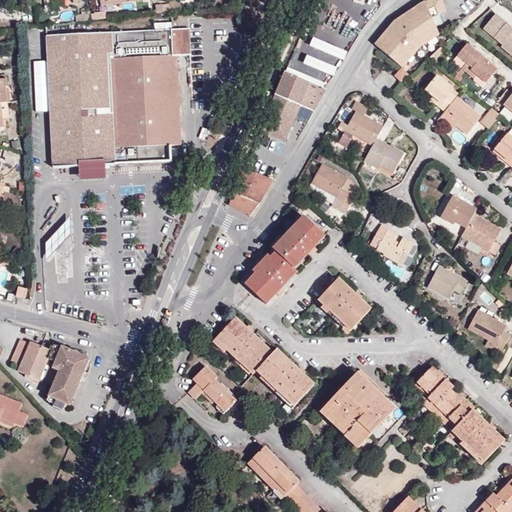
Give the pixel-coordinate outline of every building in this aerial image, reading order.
[(162,0),(168,9),(176,8),(175,3),(173,0),(162,0)] [(436,16),(445,13),(440,0),(434,0),(431,1),(436,16)] [(393,24),(374,46),(399,66),(416,49),(438,36),(423,5),(393,24)] [(102,17),(102,10),(90,11),(91,19),(102,17)] [(483,30),(501,45),(500,47),(511,57),(511,35),(511,34),(511,28),(496,15),(483,30)] [(188,28),(44,35),(45,54),(50,168),(79,167),(79,178),(101,177),(101,166),(170,163),(169,144),(176,144),(178,144),(174,54),(189,53),(188,28)] [(314,35),(310,44),(345,59),(349,50),(314,35)] [(483,59),(468,46),(458,57),(467,65),(464,70),(470,75),(483,59)] [(307,54),(303,62),(334,75),(338,66),(307,54)] [(467,65),(458,57),(454,62),(464,70),(467,65)] [(487,82),(496,70),(483,59),(470,75),(476,80),(479,76),(487,82)] [(287,66),(284,72),(323,88),(326,82),(287,66)] [(408,78),(401,70),(394,76),(400,84),(408,78)] [(314,114),(320,104),(329,91),(323,88),(284,72),(258,131),(286,143),(301,109),(314,114)] [(455,80),(458,76),(454,72),(450,76),(455,80)] [(451,92),(454,88),(437,74),(424,89),(431,95),(440,102),(437,106),(443,111),(457,97),(451,92)] [(487,82),(479,76),(476,80),(483,86),(487,82)] [(482,102),(490,93),(482,87),(474,96),(482,102)] [(511,92),(510,95),(505,91),(497,100),(505,107),(511,113),(511,92)] [(440,102),(431,95),(428,98),(437,106),(440,102)] [(478,115),(457,97),(443,111),(439,116),(445,120),(447,117),(456,125),(464,132),(478,115)] [(368,110),(355,103),(350,111),(354,114),(363,119),(368,110)] [(507,123),(511,117),(511,113),(505,107),(498,114),(507,123)] [(374,140),(381,129),(363,119),(354,114),(347,126),(343,132),(370,148),(374,140)] [(456,125),(447,117),(445,120),(453,128),(456,125)] [(343,132),(347,126),(339,121),(334,129),(342,134),(343,132)] [(511,136),(506,131),(493,145),(506,156),(503,160),(511,167),(511,166),(511,136)] [(389,174),(400,156),(374,140),(370,148),(367,151),(363,159),(378,168),(389,174)] [(506,156),(493,145),(490,148),(503,160),(506,156)] [(378,168),(363,159),(360,164),(375,173),(378,168)] [(356,190),(352,188),(356,185),(351,180),(321,163),(311,182),(335,196),(330,205),(344,212),(356,190)] [(249,216),(273,180),(243,168),(227,205),(227,206),(238,211),(249,216)] [(471,215),(474,209),(450,195),(439,213),(439,214),(463,228),(471,215)] [(449,226),(452,222),(439,214),(436,219),(449,226)] [(70,215),(45,241),(46,258),(71,232),(70,215)] [(292,270),(325,237),(301,215),(299,217),(303,221),(272,254),(277,257),(292,270)] [(492,243),(499,231),(471,215),(463,228),(458,238),(491,257),(498,246),(492,243)] [(272,254),(303,221),(299,217),(268,250),(272,254)] [(394,241),(384,235),(386,232),(387,230),(379,226),(367,249),(401,267),(406,257),(402,254),(409,243),(401,239),(398,244),(395,250),(391,248),(394,242),(394,241)] [(396,237),(386,232),(384,235),(394,241),(396,237)] [(406,257),(413,245),(409,243),(402,254),(406,257)] [(11,251),(7,248),(3,253),(7,257),(11,251)] [(246,289),(277,257),(272,254),(243,286),(246,289)] [(264,306),(295,274),(292,270),(277,257),(246,289),(264,306)] [(457,292),(464,279),(457,275),(455,279),(445,274),(447,270),(435,264),(423,288),(446,299),(451,289),(457,292)] [(366,301),(332,269),(311,289),(332,310),(329,312),(342,325),(366,301)] [(457,275),(447,270),(445,274),(455,279),(457,275)] [(26,298),(28,288),(18,286),(16,296),(26,298)] [(267,345),(229,308),(207,330),(213,336),(217,333),(224,341),(229,346),(246,364),(248,363),(251,360),(267,345)] [(510,333),(503,329),(505,325),(496,320),(477,308),(466,327),(486,339),(495,344),(501,348),(510,333)] [(455,319),(448,315),(445,320),(452,324),(455,319)] [(224,341),(217,333),(213,336),(220,344),(224,341)] [(69,404),(89,358),(86,352),(69,347),(68,348),(67,351),(60,349),(60,348),(42,341),(41,344),(31,341),(30,342),(19,338),(11,362),(20,365),(18,371),(39,379),(48,359),(55,362),(53,367),(59,370),(48,396),(67,403),(69,404)] [(307,377),(270,341),(267,345),(251,360),(280,389),(277,393),(276,394),(283,401),(307,377)] [(246,364),(229,346),(225,350),(243,368),(246,364)] [(280,389),(251,360),(248,363),(277,393),(280,389)] [(313,403),(350,443),(388,406),(376,392),(367,383),(372,379),(356,362),(313,403)] [(481,461),(505,438),(474,407),(477,404),(468,395),(465,398),(454,387),(457,384),(435,362),(417,380),(426,389),(423,391),(433,402),(442,411),(440,413),(446,419),(449,417),(456,425),(453,427),(478,452),(475,455),(481,461)] [(218,376),(205,364),(192,378),(196,382),(187,391),(195,399),(201,394),(205,389),(227,411),(233,404),(236,407),(243,400),(227,386),(225,388),(216,379),(218,376)] [(380,388),(372,379),(367,383),(376,392),(380,388)] [(426,389),(417,380),(414,383),(423,391),(426,389)] [(227,411),(205,389),(201,394),(223,415),(227,411)] [(18,408),(20,400),(0,391),(0,414),(13,420),(21,423),(26,412),(18,408)] [(63,410),(67,403),(48,396),(46,400),(54,403),(52,406),(63,410)] [(440,409),(433,402),(430,405),(437,412),(440,409)] [(369,439),(376,444),(404,411),(395,404),(360,444),(363,446),(369,439)] [(13,420),(0,414),(0,418),(12,423),(13,420)] [(456,425),(449,417),(446,419),(453,427),(456,425)] [(300,482),(266,448),(262,452),(296,485),(300,482)] [(284,497),(296,485),(262,452),(251,463),(284,497)] [(284,497),(251,463),(248,465),(280,500),(284,497)] [(511,511),(511,470),(505,477),(508,479),(496,490),(493,488),(470,510),(472,511),(511,511)] [(323,511),(296,485),(284,497),(299,511),(323,511)] [(418,511),(423,507),(410,494),(391,511),(392,511),(418,511)]
